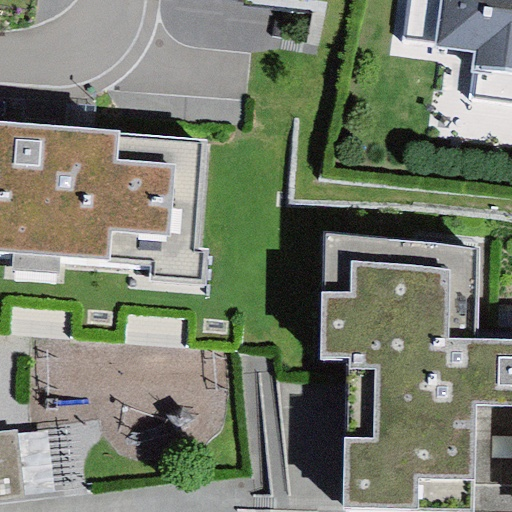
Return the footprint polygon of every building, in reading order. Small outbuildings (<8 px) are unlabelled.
[(511,0),(441,0),(435,51),(475,55),(473,75),(489,77),(486,106),(511,109),(511,0)] [(211,145),(0,129),(0,260),(151,271),(150,290),(205,294),(208,260),(202,260),(211,145)] [(321,301),(350,302),(341,511),(511,511),(511,346),(480,345),(482,247),(322,234),(321,301)] [(34,340),(36,388),(196,381),(194,332),(34,340)] [(17,435),(0,436),(0,503),(24,501),(17,435)]
